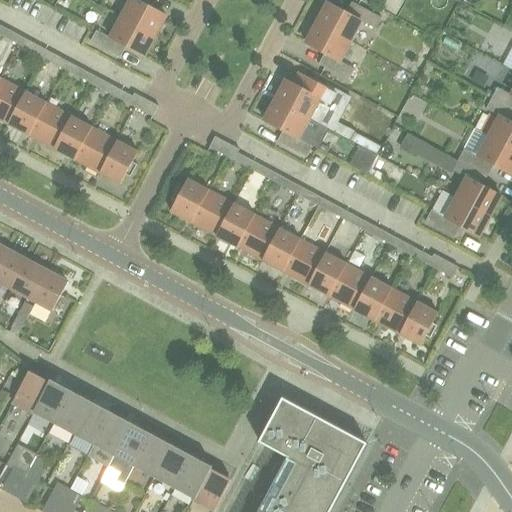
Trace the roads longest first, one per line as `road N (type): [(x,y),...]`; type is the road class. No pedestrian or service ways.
road 1 (tertiary): [(437,430),(114,258)]
road 2 (residential): [(294,0),(230,121),(190,113)]
road 3 (residential): [(114,258),(190,113)]
road 4 (residential): [(437,430),(511,307)]
road 5 (residential): [(190,113),(165,86),(209,0)]
road 6 (tertiary): [(114,258),(0,196)]
